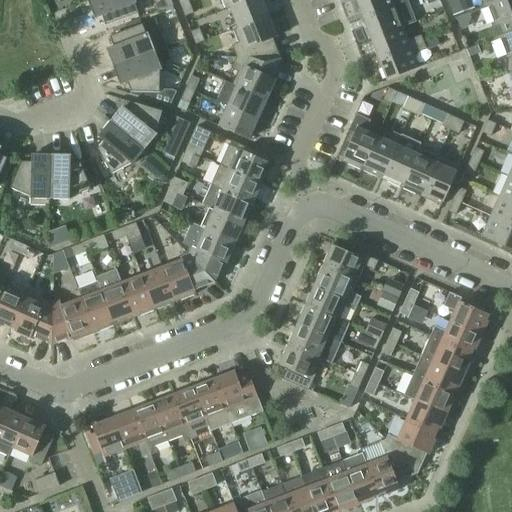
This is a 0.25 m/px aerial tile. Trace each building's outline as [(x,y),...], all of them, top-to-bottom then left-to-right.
[(89,0),(88,1),(93,14),(101,11),(106,25),(138,13),(135,4),(136,3),(136,4),(137,3),(142,1),(142,0),(89,0)] [(170,0),(156,0),(154,1),(158,12),(173,6),(170,0)] [(222,0),(226,10),(231,9),(231,8),(251,0),(222,0)] [(262,0),(251,0),(231,8),(231,9),(238,27),(239,28),(269,16),(262,0)] [(356,0),(364,19),(408,2),(407,0),(393,0),(392,0),(356,0)] [(468,9),(464,0),(450,0),(449,1),(454,14),(468,9)] [(501,37),(511,33),(511,0),(501,0),(488,5),(496,25),(495,38),(495,39),(501,37)] [(185,16),(194,13),(189,1),(181,4),(185,16)] [(372,39),(403,27),(416,22),(408,2),(364,19),(372,39)] [(239,42),(232,45),(237,57),(281,58),(273,39),(277,37),(269,16),(239,28),(238,27),(234,29),(234,30),(239,42)] [(155,51),(166,47),(155,19),(110,37),(116,51),(108,54),(113,67),(155,51)] [(379,60),(424,42),(421,35),(408,41),(403,27),(372,39),(379,60)] [(196,44),(205,41),(200,28),(191,32),(196,44)] [(508,72),(511,70),(511,33),(501,37),(508,57),(507,71),(508,72)] [(424,42),(379,60),(387,80),(418,68),(413,54),(426,49),(424,42)] [(155,51),(113,67),(118,80),(126,77),(131,92),(130,95),(171,107),(178,92),(173,90),(159,90),(160,70),(161,69),(161,70),(162,69),(155,51)] [(237,57),(232,69),(238,72),(232,85),(237,87),(237,86),(267,99),(276,79),(272,77),(281,58),(237,57)] [(187,88),(195,91),(200,79),(192,76),(187,88)] [(226,82),(217,101),(228,106),(258,119),(267,99),(237,86),(237,87),(232,85),(226,82)] [(187,88),(181,100),(190,103),(195,91),(187,88)] [(392,104),(397,92),(389,88),(383,100),(392,104)] [(411,113),(417,100),(409,97),(403,109),(411,113)] [(417,100),(411,113),(420,116),(425,104),(417,100)] [(111,119),(146,148),(158,134),(157,133),(156,133),(162,111),(135,103),(126,115),(119,110),(111,119)] [(228,106),(219,126),(249,139),(258,119),(228,106)] [(351,126),(341,150),(346,152),(344,157),(350,160),(348,164),(362,170),(377,136),(366,131),(371,121),(356,114),(351,126)] [(451,130),(456,118),(448,114),(443,127),(451,130)] [(170,133),(162,151),(176,158),(191,124),(191,123),(177,117),(170,133)] [(456,118),(451,130),(459,134),(464,122),(456,118)] [(107,137),(98,149),(111,174),(131,163),(132,164),(131,164),(132,165),(146,148),(111,119),(101,132),(107,137)] [(491,136),(496,124),(488,120),(482,132),(491,136)] [(197,127),(187,150),(200,156),(210,133),(197,127)] [(377,136),(362,170),(376,177),(378,172),(384,175),(397,145),(401,135),(393,132),(388,141),(377,136)] [(397,145),(384,175),(389,177),(387,181),(402,188),(420,147),(422,143),(402,134),(401,135),(397,145)] [(229,144),(220,165),(262,183),(271,163),(229,144)] [(420,147),(402,188),(416,194),(418,190),(423,192),(439,156),(420,147)] [(476,148),(470,160),(479,163),(479,162),(486,165),(490,156),(484,153),(484,151),(476,148)] [(187,150),(181,162),(195,168),(200,156),(187,150)] [(21,162),(10,187),(31,196),(31,197),(30,198),(31,198),(31,205),(50,205),(50,199),(51,154),(37,154),(37,162),(22,162),(21,162)] [(51,154),(50,199),(70,200),(70,198),(69,198),(91,189),(81,163),(66,163),(66,155),(51,154)] [(439,156),(423,192),(429,195),(427,199),(442,206),(457,172),(456,171),(459,165),(439,156)] [(470,160),(465,172),(473,175),(479,163),(470,160)] [(167,172),(159,164),(150,174),(159,182),(167,172)] [(220,165),(211,184),(253,203),(262,183),(220,165)] [(175,177),(169,190),(177,193),(183,196),(188,183),(183,181),(175,177)] [(511,178),(509,177),(500,197),(511,201),(511,178)] [(202,205),(210,208),(244,223),(253,203),(211,184),(202,205)] [(453,199),(461,202),(467,191),(458,187),(453,199)] [(177,193),(169,190),(164,201),(172,205),(177,193)] [(511,201),(500,197),(491,217),(511,225),(511,201)] [(456,215),(461,202),(453,199),(447,211),(456,215)] [(235,242),(244,223),(210,208),(201,227),(235,242)] [(511,225),(491,217),(482,237),(511,249),(511,225)] [(124,227),(127,236),(129,240),(141,235),(136,223),(124,227)] [(115,241),(127,236),(124,227),(111,232),(115,241)] [(226,263),(235,242),(201,227),(193,246),(190,245),(187,252),(215,282),(224,262),(226,263)] [(84,243),(87,251),(99,247),(96,238),(84,243)] [(20,253),(24,245),(12,240),(8,248),(20,253)] [(74,256),(87,251),(84,243),(71,248),(74,256)] [(24,245),(20,253),(32,259),(36,250),(24,245)] [(333,245),(324,265),(358,280),(363,267),(374,272),(383,276),(388,265),(378,261),(379,261),(363,254),(361,257),(333,245)] [(54,254),(53,264),(67,259),(64,250),(54,254)] [(195,290),(215,282),(187,252),(180,255),(182,260),(162,267),(174,298),(179,296),(181,300),(196,294),(195,290)] [(44,254),(40,262),(48,266),(49,256),(44,254)] [(324,265),(315,285),(358,304),(361,296),(352,292),(358,280),(324,265)] [(168,300),(174,298),(162,267),(142,275),(155,310),(170,304),(168,300)] [(134,313),(122,283),(117,270),(97,278),(98,281),(115,325),(130,320),(128,315),(134,313)] [(141,315),(155,310),(142,275),(122,283),(134,313),(139,311),(141,315)] [(81,299),(92,329),(99,326),(101,331),(115,325),(98,281),(78,288),(82,298),(81,299)] [(396,282),(391,294),(399,298),(404,286),(396,282)] [(315,285),(306,304),(340,320),(346,306),(355,310),(358,304),(315,285)] [(11,327),(25,297),(5,288),(0,298),(0,324),(2,325),(6,324),(11,327)] [(405,301),(413,305),(419,293),(410,289),(405,301)] [(384,290),(377,305),(392,312),(393,310),(399,298),(391,294),(384,290)] [(461,298),(450,293),(444,306),(455,311),(450,321),(482,335),(487,324),(486,320),(488,315),(489,315),(489,314),(460,301),(461,298)] [(25,297),(11,327),(17,329),(18,332),(31,338),(32,336),(52,345),(53,304),(46,301),(44,305),(25,297)] [(53,304),(52,345),(72,337),(74,341),(89,335),(88,331),(92,329),(81,299),(62,306),(60,301),(53,304)] [(408,317),(413,305),(405,301),(400,313),(408,317)] [(306,304),(297,324),(340,343),(349,324),(340,320),(306,304)] [(366,332),(372,335),(381,338),(387,325),(372,319),(366,332)] [(431,336),(471,354),(474,348),(477,347),(482,335),(450,321),(446,331),(435,326),(431,336)] [(297,324),(289,344),(323,359),(331,362),(340,343),(297,324)] [(388,341),(396,344),(401,332),(393,328),(388,341)] [(376,349),(381,338),(372,335),(367,346),(376,349)] [(431,336),(422,356),(464,375),(470,363),(468,360),(471,354),(431,336)] [(391,356),(396,344),(388,341),(382,353),(391,356)] [(289,344),(280,364),(288,368),(283,379),(309,390),(323,359),(289,344)] [(422,356),(413,375),(453,393),(456,388),(459,387),(464,375),(422,356)] [(355,373),(363,377),(369,365),(361,361),(355,373)] [(370,380),(379,383),(384,372),(375,368),(370,380)] [(235,371),(214,379),(231,423),(238,421),(251,416),(263,411),(252,381),(248,372),(237,377),(235,371)] [(358,389),(363,377),(355,373),(350,385),(358,389)] [(404,395),(415,400),(447,414),(452,402),(451,399),(453,393),(413,375),(404,395)] [(214,379),(194,387),(209,426),(211,431),(231,423),(214,379)] [(373,396),(379,383),(370,380),(365,392),(373,396)] [(194,387),(174,395),(191,439),(198,436),(196,431),(209,426),(194,387)] [(3,399),(14,404),(18,395),(7,391),(3,399)] [(174,395),(154,402),(168,441),(176,438),(182,436),(184,441),(191,439),(174,395)] [(11,412),(11,411),(14,404),(3,399),(0,406),(0,421),(5,409),(11,412)] [(442,426),(447,414),(415,400),(406,420),(436,433),(438,427),(442,426)] [(154,402),(134,410),(151,454),(157,452),(155,446),(161,444),(168,441),(154,402)] [(25,418),(11,411),(11,412),(5,409),(0,421),(0,451),(9,456),(13,447),(25,418)] [(134,410),(113,418),(125,449),(139,444),(144,457),(151,454),(134,410)] [(25,418),(13,447),(32,455),(29,460),(42,465),(55,436),(44,431),(46,427),(25,418)] [(94,429),(82,433),(92,458),(103,453),(105,457),(125,449),(113,418),(93,426),(94,429)] [(433,439),(436,433),(406,420),(398,439),(388,435),(386,440),(418,473),(427,453),(429,454),(434,442),(433,439)] [(330,428),(333,437),(346,432),(342,423),(330,428)] [(261,427),(244,433),(250,450),(267,444),(261,427)] [(321,441),(333,437),(330,428),(318,433),(321,441)] [(290,443),(293,452),(305,447),(302,439),(290,443)] [(397,481),(418,473),(386,440),(380,442),(386,457),(370,463),(367,464),(378,495),(384,492),(387,494),(400,489),(397,481)] [(228,446),(218,450),(219,452),(223,461),(233,457),(243,453),(239,442),(228,446)] [(281,457),(293,452),(290,443),(277,448),(281,457)] [(209,466),(223,461),(219,452),(206,457),(209,466)] [(342,461),(359,505),(371,500),(373,497),(378,495),(367,464),(370,463),(366,452),(342,461)] [(249,459),(253,468),(265,463),(262,454),(249,459)] [(240,472),(253,468),(249,459),(237,464),(240,472)] [(322,468),(338,510),(344,508),(347,509),(359,505),(342,461),(322,468)] [(179,468),(182,477),(195,472),(192,463),(179,468)] [(169,481),(182,477),(179,468),(166,473),(169,481)] [(302,476),(315,511),(333,511),(338,510),(322,468),(302,476)] [(110,479),(114,490),(138,481),(133,470),(110,479)] [(54,474),(34,481),(39,494),(58,486),(59,486),(55,473),(54,474)] [(201,478),(205,490),(217,485),(212,473),(201,478)] [(282,483),(292,511),(315,511),(302,476),(282,483)] [(193,495),(205,490),(201,478),(188,482),(193,495)] [(119,501),(142,492),(138,481),(114,490),(119,501)] [(262,491),(269,511),(292,511),(282,483),(262,491)] [(160,493),(165,505),(177,501),(172,489),(160,493)] [(269,511),(262,491),(241,499),(245,511),(269,511)] [(152,510),(165,505),(160,493),(148,498),(152,510)] [(212,511),(211,511),(237,511),(234,503),(212,511)]
